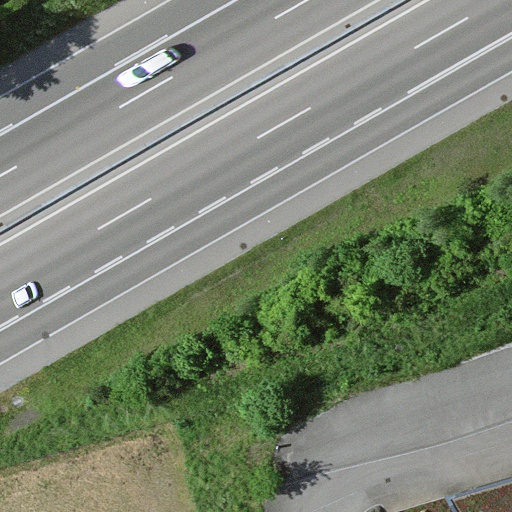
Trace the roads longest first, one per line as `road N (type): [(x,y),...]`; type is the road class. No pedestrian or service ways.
road 1 (motorway): [(0,284),(391,61)]
road 2 (motorway): [(307,0),(0,176)]
road 3 (motorway): [(391,61),(511,6)]
road 4 (motorway): [(391,61),(498,0)]
